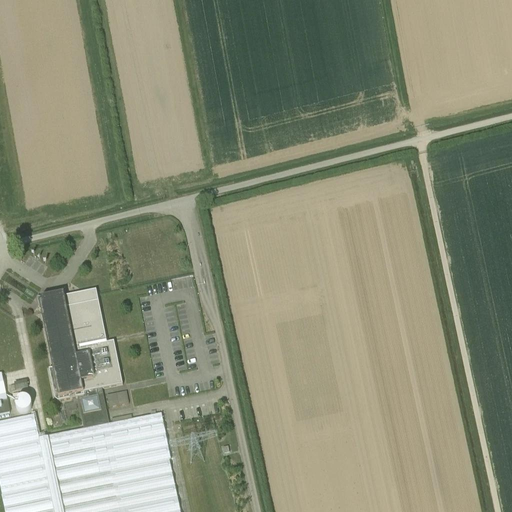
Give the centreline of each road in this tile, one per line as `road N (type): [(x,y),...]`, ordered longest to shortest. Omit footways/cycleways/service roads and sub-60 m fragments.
road 1 (unclassified): [(0,247),(511,116)]
road 2 (track): [(419,140),(497,511)]
